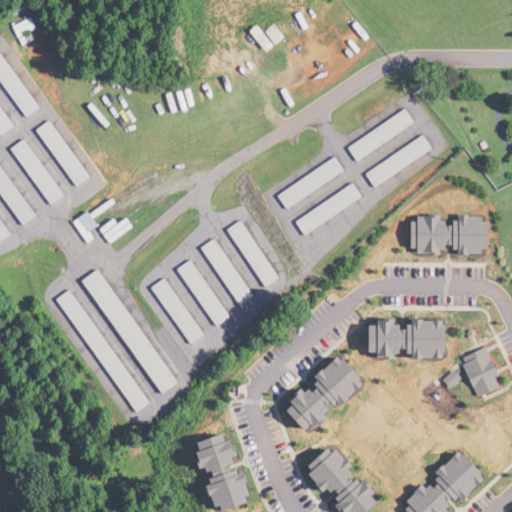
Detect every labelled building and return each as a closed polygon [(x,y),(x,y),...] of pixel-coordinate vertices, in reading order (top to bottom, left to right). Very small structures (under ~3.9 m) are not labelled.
[(272,52),(287,42),(272,20),(257,31),(272,52)] [(45,108),(6,52),(0,55),(0,72),(32,118),(45,108)] [(98,106),(114,127),(123,121),(107,98),(98,106)] [(0,127),(5,136),(19,127),(0,99),(0,127)] [(422,125),(413,111),(354,147),(363,161),(422,125)] [(56,120),(43,129),(80,188),(94,179),(56,120)] [(371,174),(380,188),(438,150),(429,136),(371,174)] [(55,206),(69,197),(30,139),(17,148),(55,206)] [(351,173),(342,159),(283,195),(292,210),(351,173)] [(0,161),(0,185),(30,226),(43,217),(1,160),(0,161)] [(310,236),(368,199),(359,185),(301,222),(310,236)] [(18,236),(0,210),(0,237),(5,245),(18,236)] [(105,226),(95,212),(80,223),(95,243),(101,238),(97,232),(105,226)] [(117,243),(139,228),(133,219),(111,234),(117,243)] [(269,288),(283,280),(247,221),(233,229),(269,288)] [(208,247),(244,306),(258,297),(222,239),(208,247)] [(236,318),(199,261),(185,269),(222,327),(236,318)] [(184,385),(112,269),(95,279),(168,395),(184,385)] [(199,344),(212,335),(173,279),(160,288),(199,344)] [(155,404),(84,289),(71,297),(142,413),(155,404)]
